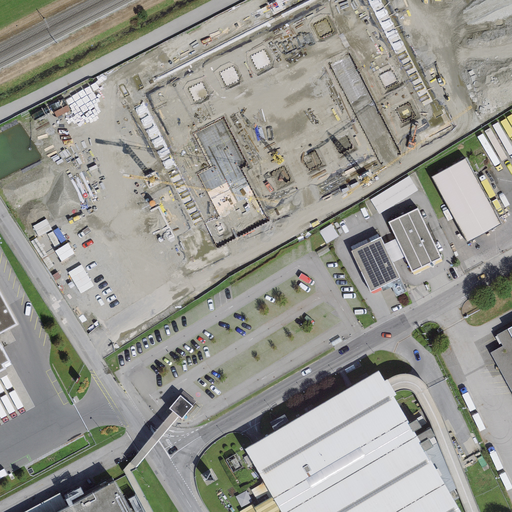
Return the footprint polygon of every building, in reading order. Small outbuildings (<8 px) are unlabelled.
[(466,158),(431,177),(466,243),(502,224),(466,158)] [(409,176),(370,200),(379,214),(418,191),(409,176)] [(417,209),(388,223),(396,239),(405,257),(412,272),(441,259),(417,209)] [(321,230),(328,241),(339,235),(333,224),(321,230)] [(380,238),(351,252),(370,292),(399,278),(392,263),(384,245),(380,238)] [(396,239),(384,245),(392,263),(405,257),(396,239)] [(0,371),(5,368),(3,364),(9,361),(0,344),(0,333),(17,324),(0,293),(0,371)] [(511,337),(507,329),(496,335),(503,346),(490,353),(511,394),(511,337)] [(459,511),(392,397),(384,381),(377,371),(261,440),(256,443),(244,450),(272,497),(254,508),(256,511),(459,511)] [(387,379),(384,381),(392,397),(396,395),(391,386),(390,385),(387,379)] [(180,396),(169,409),(182,419),(193,407),(180,396)] [(418,410),(411,414),(415,422),(423,417),(418,410)] [(128,511),(113,483),(57,511),(128,511)]
